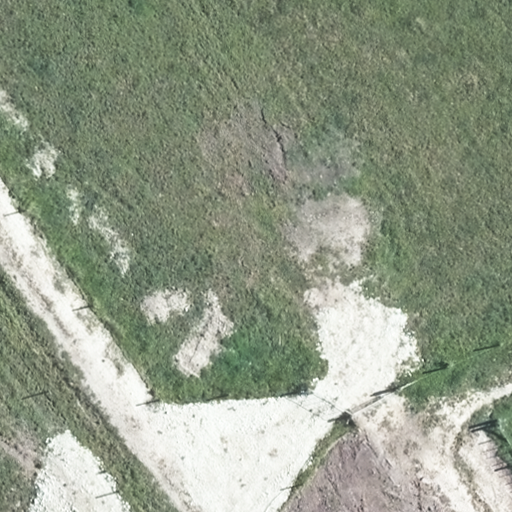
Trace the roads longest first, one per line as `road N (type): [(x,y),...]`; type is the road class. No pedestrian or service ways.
road 1 (track): [(429,511),(185,180)]
road 2 (track): [(0,300),(158,511)]
